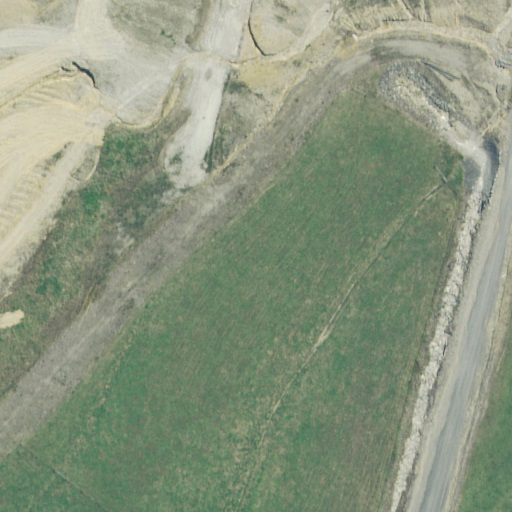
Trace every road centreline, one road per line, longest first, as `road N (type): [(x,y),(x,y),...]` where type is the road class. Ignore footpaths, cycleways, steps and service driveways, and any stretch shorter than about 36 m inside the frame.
road 1 (track): [(174,187),(212,193),(242,184),(337,71),(370,48),(410,44),(455,55),(511,91)]
road 2 (track): [(511,162),(429,511)]
road 3 (track): [(238,0),(191,161),(174,187),(118,229)]
